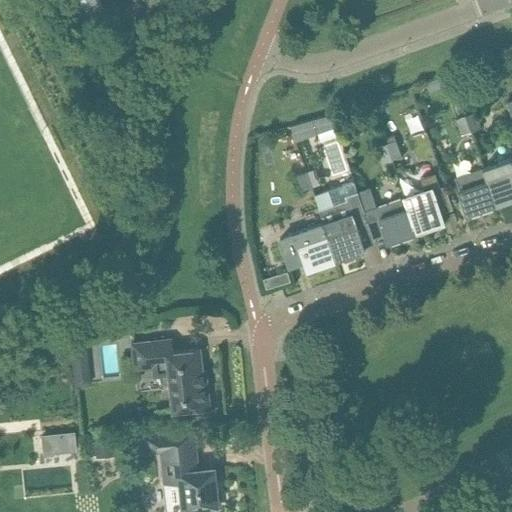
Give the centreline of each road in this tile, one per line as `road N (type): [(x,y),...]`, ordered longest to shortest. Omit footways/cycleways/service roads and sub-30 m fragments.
road 1 (residential): [(511,244),(257,330)]
road 2 (residential): [(259,52),(296,62),(337,60),(495,0)]
road 3 (residential): [(282,511),(257,330)]
